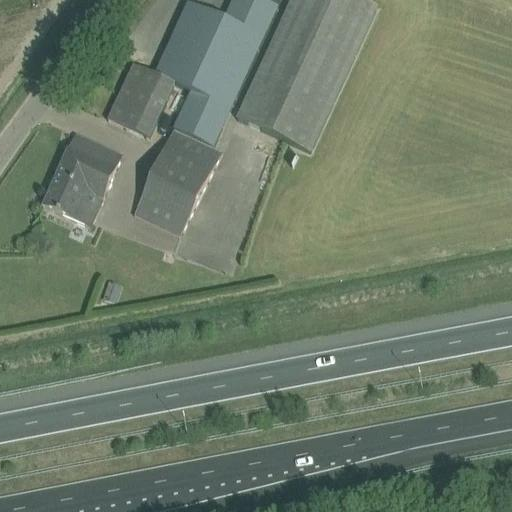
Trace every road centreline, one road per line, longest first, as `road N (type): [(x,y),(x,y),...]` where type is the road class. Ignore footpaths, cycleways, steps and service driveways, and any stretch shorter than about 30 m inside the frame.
road 1 (motorway): [(511,333),(0,429)]
road 2 (motorway): [(5,511),(511,415)]
road 3 (unclassified): [(0,155),(111,0)]
